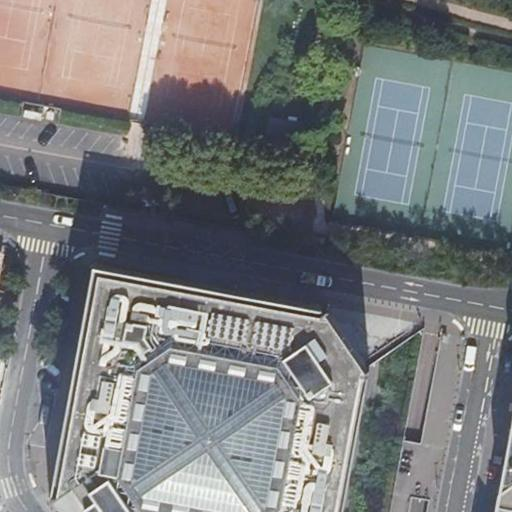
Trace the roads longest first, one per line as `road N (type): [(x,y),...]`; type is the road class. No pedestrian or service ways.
road 1 (residential): [(58,217),(501,303)]
road 2 (residential): [(29,511),(10,442),(58,217)]
road 3 (residential): [(501,303),(459,511)]
